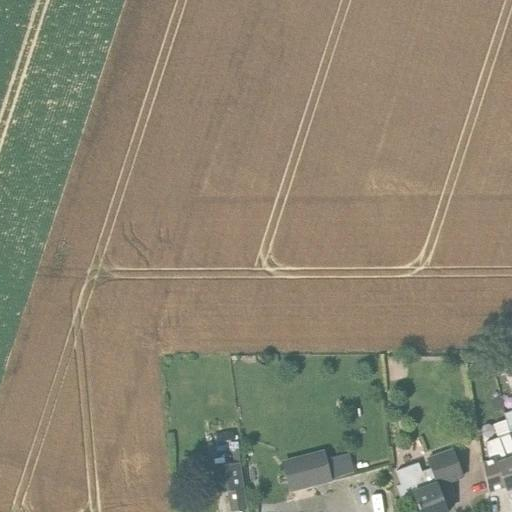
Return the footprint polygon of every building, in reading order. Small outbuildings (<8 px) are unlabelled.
[(503,412),(500,398),(490,400),(493,414),(503,412)] [(511,489),(511,442),(509,434),(482,443),(489,461),(481,465),(488,494),(504,487),(506,492),(511,489)] [(324,450),(295,457),(303,490),(332,483),(324,450)] [(447,511),(438,487),(463,477),(453,450),(427,460),(429,470),(422,473),(419,464),(418,463),(397,471),(395,471),(400,485),(396,486),(401,502),(414,498),(416,504),(418,511),(447,511)] [(233,464),(211,467),(215,495),(226,493),(244,490),(240,463),(239,452),(232,453),(233,464)] [(226,493),(229,511),(233,511),(247,510),(244,490),(226,493)]
